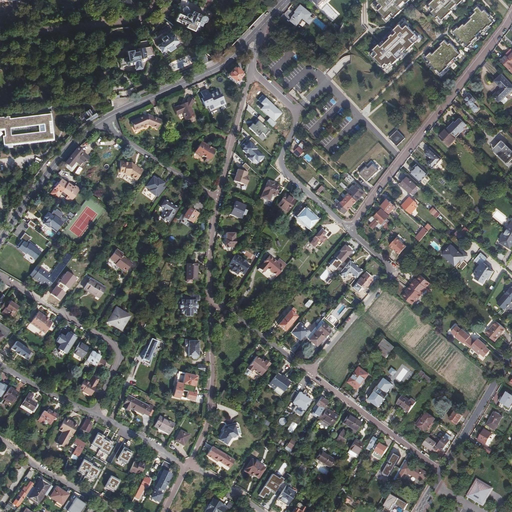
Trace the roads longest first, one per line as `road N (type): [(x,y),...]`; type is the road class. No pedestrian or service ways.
road 1 (residential): [(511,14),(349,231)]
road 2 (residential): [(94,415),(118,364),(116,346),(0,275)]
road 3 (residential): [(250,70),(293,115),(279,159),(286,176),(349,231)]
road 4 (residential): [(349,231),(390,275),(309,371)]
road 5 (residential): [(188,466),(210,405),(210,302)]
road 6 (residential): [(443,471),(309,371)]
road 7 (residential): [(156,0),(131,19),(0,42)]
road 8 (residential): [(0,242),(60,157),(102,119)]
road 9 (residential): [(102,119),(220,66),(242,46)]
road 10 (residential): [(102,119),(217,193)]
road 11 (unclassified): [(443,471),(510,357)]
road 12 (residential): [(217,193),(250,70)]
road 13 (residential): [(309,371),(210,302)]
